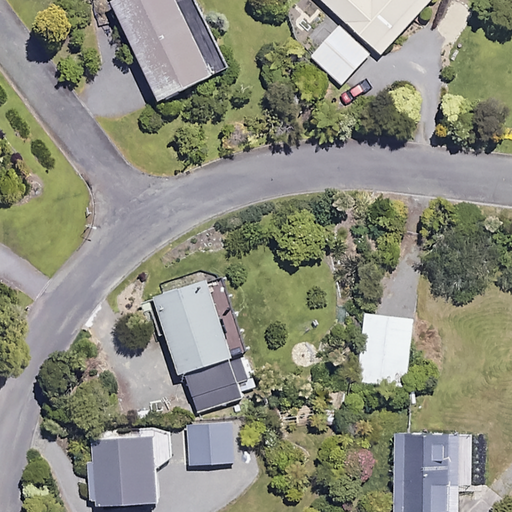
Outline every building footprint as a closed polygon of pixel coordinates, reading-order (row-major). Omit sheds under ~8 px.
[(195,0),(123,0),(163,78),(220,50),(195,0)] [(331,0),(305,30),(343,64),(399,0),(331,0)] [(419,105),(420,102),(419,99),(418,95),(416,93),(412,90),(408,89),(404,88),(399,89),(395,91),(392,93),(390,96),(389,99),(388,102),(389,106),(390,109),(393,112),(396,114),(400,116),(404,116),(409,115),(413,114),(416,111),(418,108),(419,105)] [(202,248),(145,273),(178,350),(236,326),(202,248)] [(409,280),(361,274),(351,346),(400,352),(409,280)] [(147,402),(89,407),(95,472),(153,467),(147,402)] [(454,511),(461,409),(393,405),(386,511),(454,511)] [(234,423),(190,424),(192,463),(236,461),(234,423)]
